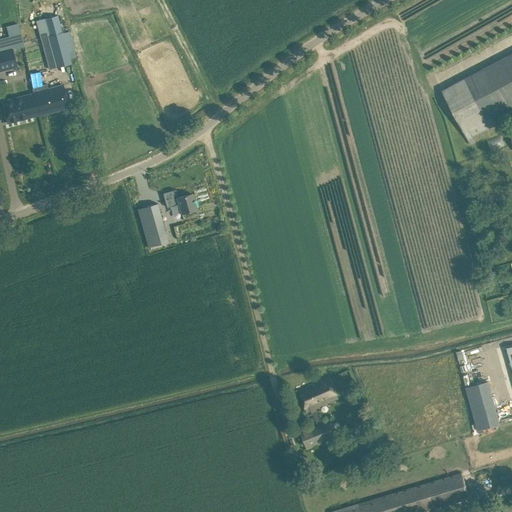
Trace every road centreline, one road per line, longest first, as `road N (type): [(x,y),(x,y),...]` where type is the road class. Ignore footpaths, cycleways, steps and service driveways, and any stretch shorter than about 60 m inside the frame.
road 1 (unclassified): [(0,221),(168,153),(385,0)]
road 2 (track): [(288,423),(199,132)]
